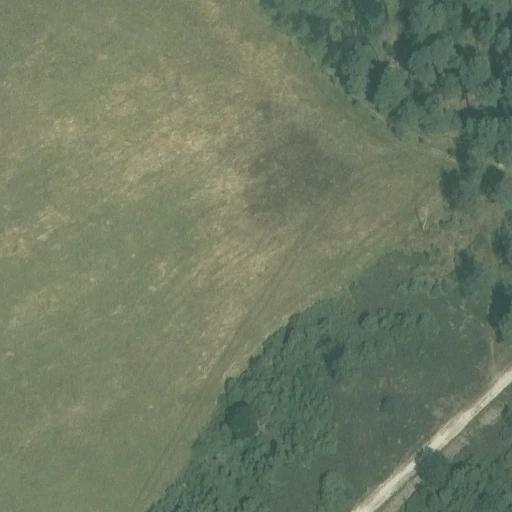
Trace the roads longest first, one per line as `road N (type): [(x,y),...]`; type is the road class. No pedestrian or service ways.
road 1 (track): [(300,0),(416,115),(511,161)]
road 2 (track): [(355,511),(511,366)]
